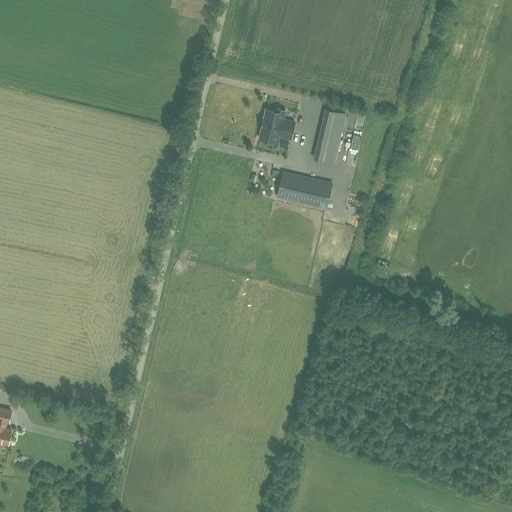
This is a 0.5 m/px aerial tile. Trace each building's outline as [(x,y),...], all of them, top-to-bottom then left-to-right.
[(275,111),(266,108),(259,138),(269,140),(268,145),(277,147),(279,136),(291,138),(295,122),(283,119),(285,110),(276,108),(275,111)] [(345,113),(326,109),(315,158),(334,162),(345,113)] [(332,182),(284,171),(278,196),(326,208),(332,182)] [(137,287),(136,295),(144,297),(145,289),(137,287)] [(0,407),(0,441),(8,444),(12,429),(5,428),(7,421),(9,421),(11,410),(0,407)]
